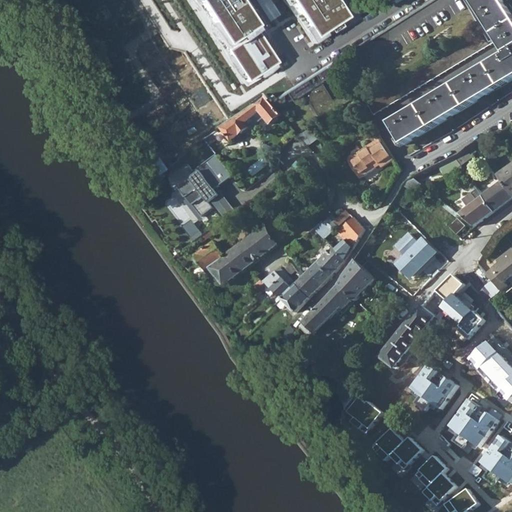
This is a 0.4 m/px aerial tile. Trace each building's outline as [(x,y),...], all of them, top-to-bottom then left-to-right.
[(181,0),(243,87),(354,10),(347,0),(181,0)] [(391,123),(405,146),(511,80),(511,15),(502,0),(472,0),(506,54),(391,123)] [(366,101),(374,115),(494,42),(492,39),(488,42),(482,32),(366,101)] [(330,63),(284,93),(289,101),(307,90),(309,93),(308,93),(326,121),(355,100),(349,91),(336,99),(325,82),(324,83),(322,80),(336,72),(330,63)] [(255,106),(205,141),(216,155),(250,128),(250,129),(266,118),(271,124),(282,115),(271,103),(270,101),(266,97),(255,106)] [(317,128),(305,133),(313,145),(321,141),(317,128)] [(305,133),(299,136),(309,147),(313,145),(305,133)] [(354,170),(361,179),(377,169),(376,168),(380,165),(383,168),(395,160),(381,139),(351,159),(358,168),(354,170)] [(233,176),(217,155),(194,172),(189,165),(169,181),(177,191),(180,188),(203,217),(214,209),(211,204),(213,201),(220,196),(215,190),(219,187),(233,176)] [(165,168),(157,157),(130,174),(138,186),(165,168)] [(438,164),(447,177),(461,166),(454,157),(438,164)] [(294,167),(303,177),(313,169),(304,160),(294,167)] [(504,182),(511,192),(511,167),(500,176),(504,182)] [(396,201),(405,208),(423,186),(413,177),(408,181),(396,201)] [(495,211),(511,198),(511,192),(504,182),(484,197),(495,211)] [(220,196),(213,201),(226,220),(236,212),(219,187),(215,190),(220,196)] [(200,220),(203,217),(180,188),(177,191),(200,220)] [(475,226),(495,211),(484,197),(479,190),(463,201),(469,209),(462,215),(475,226)] [(439,207),(457,222),(459,220),(461,217),(460,216),(443,202),(439,207)] [(315,229),(326,240),(351,216),(347,211),(345,213),(334,223),(330,219),(325,223),(323,221),(315,229)] [(334,248),(347,261),(366,230),(355,219),(339,234),(346,242),(343,245),(340,242),(334,248)] [(467,227),(459,220),(457,222),(451,228),(459,236),(467,227)] [(227,257),(211,269),(225,288),(286,241),(279,233),(278,234),(270,223),(266,227),(263,222),(258,226),(262,231),(231,254),(227,257)] [(204,237),(200,240),(203,244),(216,233),(213,230),(208,234),(204,237)] [(200,240),(204,237),(201,233),(192,240),(195,244),(200,240)] [(203,264),(209,271),(211,269),(227,257),(224,253),(216,242),(198,257),(196,259),(196,262),(198,265),(201,266),(203,264)] [(291,248),(296,254),(303,249),(298,242),(291,248)] [(285,252),(290,258),(296,254),(291,248),(285,252)] [(334,248),(310,272),(325,286),(330,282),(334,277),(339,272),(343,266),(347,261),(334,248)] [(492,282),(500,292),(508,287),(505,283),(511,277),(511,249),(497,261),(499,264),(486,274),(488,276),(492,282)] [(320,307),(306,322),(316,332),(318,334),(338,313),(340,315),(353,301),(355,302),(377,280),(356,260),(345,276),(341,285),(320,307)] [(285,265),(293,274),(297,271),(289,261),(285,265)] [(433,265),(425,273),(432,279),(439,272),(433,265)] [(271,286),(284,299),(293,290),(289,286),(293,282),(281,269),(266,282),(271,286)] [(303,279),(317,294),(325,286),(310,272),(303,279)] [(424,288),(432,279),(425,273),(417,281),(424,288)] [(455,275),(439,292),(450,302),(457,294),(466,285),(455,275)] [(297,286),(312,300),(317,294),(303,279),(297,286)] [(299,312),(305,307),(312,300),(297,286),(293,282),(289,286),(293,290),(284,299),(278,305),(282,310),(285,309),(289,305),(297,314),(299,312)] [(500,292),(492,282),(488,285),(496,296),(500,292)] [(411,287),(399,300),(406,306),(418,294),(411,287)] [(457,294),(450,302),(445,308),(464,325),(476,311),(457,294)] [(382,358),(396,369),(437,318),(423,306),(382,358)] [(476,311),(464,325),(462,327),(472,336),(487,320),(476,311)] [(503,316),(509,323),(511,320),(511,316),(509,312),(503,316)] [(306,323),(301,327),(311,337),(316,332),(306,322),(306,323)] [(281,335),(287,341),(297,331),(291,325),(281,335)] [(511,361),(492,341),(472,360),(511,401),(511,361)] [(431,365),(413,390),(442,411),(460,385),(431,365)] [(475,396),(452,427),(480,448),(503,417),(475,396)] [(384,413),(363,397),(351,413),(372,429),(384,413)] [(395,430),(381,445),(393,457),(408,442),(395,430)] [(511,441),(502,435),(483,463),(511,483),(511,441)] [(412,437),(408,442),(393,457),(406,470),(426,451),(412,437)] [(438,456),(419,475),(432,488),(446,474),(451,470),(438,456)] [(459,488),(446,474),(432,488),(426,494),(439,508),(459,488)] [(470,490),(447,505),(451,511),(470,511),(480,505),(470,490)]
